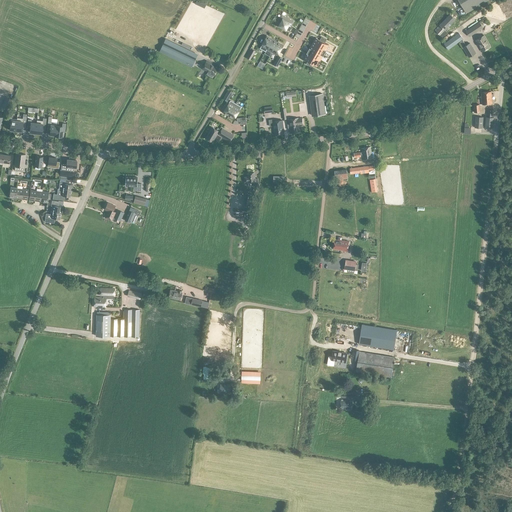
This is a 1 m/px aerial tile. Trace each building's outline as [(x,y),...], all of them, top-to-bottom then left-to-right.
[(458,0),(466,12),(487,0),(458,0)] [(445,30),(456,19),(450,13),(439,24),(439,25),(445,30)] [(289,31),(294,21),(285,16),(283,19),(280,18),(277,24),(289,31)] [(479,22),(466,30),(465,30),(469,36),(483,27),(479,22)] [(445,30),(439,25),(435,30),(442,37),(447,32),(445,30)] [(458,34),(445,43),(448,48),(461,39),(458,34)] [(484,35),(475,40),(482,51),(491,46),(484,35)] [(265,51),(272,39),(267,36),(261,46),(260,48),(265,51)] [(187,65),(193,52),(166,38),(159,51),(187,65)] [(319,47),(322,41),(319,40),(315,38),(312,43),(319,47)] [(272,52),(278,42),(272,39),(265,51),(266,51),(267,49),(272,52)] [(463,40),(459,42),(468,57),(476,52),(470,43),(466,45),(463,40)] [(326,50),(329,45),(325,43),(322,41),(319,47),(326,51),(326,50)] [(277,55),(283,45),(278,42),(272,52),(277,55)] [(316,52),(319,47),(312,43),(310,48),(309,48),(316,52)] [(323,55),(326,50),(326,51),(319,47),(316,52),(323,56),(323,55)] [(313,57),(316,52),(309,48),(307,53),(306,53),(313,57)] [(320,61),(323,56),(316,52),(313,57),(320,61)] [(310,62),(313,57),(306,53),(307,53),(304,58),(308,61),(310,62)] [(278,56),(273,65),(277,67),(282,58),(278,56)] [(317,66),(320,61),(313,57),(310,62),(313,63),(317,66)] [(215,75),(218,69),(211,65),(212,64),(207,61),(202,69),(208,72),(207,74),(212,77),(213,75),(215,75)] [(491,91),(481,92),(482,104),(492,103),(492,97),(492,94),(491,91)] [(325,114),(323,95),(309,96),(312,116),(325,114)] [(8,108),(11,99),(6,97),(2,106),(8,108)] [(229,116),(236,104),(230,101),(229,103),(229,102),(223,113),(229,116)] [(234,119),(240,109),(241,107),(236,104),(229,116),(234,119)] [(17,121),(15,130),(21,131),(22,127),(22,125),(25,125),(26,119),(26,114),(23,114),(23,118),(17,117),(17,119),(17,121)] [(8,116),(7,123),(10,123),(10,126),(10,130),(15,130),(17,121),(17,119),(11,118),(12,117),(8,116)] [(57,122),(51,122),(51,117),(48,116),(48,123),(51,123),(50,130),(49,134),(55,135),(56,125),(57,122)] [(475,116),(474,128),(483,128),(483,117),(475,116)] [(486,117),(485,128),(492,128),(493,117),(492,117),(487,117),(486,117)] [(37,123),(35,133),(41,134),(42,129),(42,127),(45,128),(46,121),(46,118),(43,118),(43,121),(37,120),(37,123)] [(298,118),(288,119),(289,127),(290,133),(300,132),(299,126),(299,124),(302,124),(302,118),(298,118)] [(30,126),(30,128),(29,132),(35,133),(37,123),(31,122),(31,119),(28,119),(27,125),(30,126)] [(273,119),(268,119),(269,126),(273,126),(274,135),(284,134),(282,120),(273,121),(273,119)] [(62,130),(65,130),(66,123),(63,123),(62,126),(56,125),(55,135),(61,136),(62,132),(62,130)] [(233,135),(222,129),(220,132),(212,127),(211,127),(209,131),(206,137),(213,141),(217,134),(219,135),(218,136),(219,137),(220,136),(229,142),(233,135)] [(370,147),(361,148),(363,160),(372,158),(370,147)] [(15,165),(23,166),(24,166),(25,154),(16,153),(14,165),(15,165)] [(2,164),(2,166),(8,167),(9,162),(9,163),(10,155),(3,154),(2,162),(2,164)] [(41,167),(42,157),(36,156),(34,166),(41,167)] [(59,169),(59,162),(56,161),(57,158),(49,157),(47,168),(59,169)] [(66,162),(66,166),(65,170),(61,169),(60,169),(60,176),(72,177),(74,168),(75,167),(76,167),(76,160),(67,159),(66,162)] [(369,170),(368,166),(350,168),(350,174),(360,173),(360,174),(369,173),(369,170)] [(247,174),(248,177),(244,177),(245,182),(248,181),(248,182),(252,181),(253,184),(254,184),(254,185),(259,185),(258,178),(255,179),(254,173),(247,174)] [(126,177),(125,186),(134,186),(134,189),(134,190),(141,190),(141,183),(138,183),(138,177),(136,177),(135,177),(126,177)] [(60,178),(59,189),(71,190),(72,190),(73,184),(72,184),(66,183),(67,179),(60,178)] [(53,193),(53,198),(61,199),(62,195),(65,196),(70,196),(71,190),(59,189),(58,188),(57,190),(57,194),(53,193)] [(246,193),(246,195),(244,206),(250,207),(253,194),(246,193)] [(144,205),(146,199),(145,199),(145,201),(135,198),(136,197),(134,203),(144,205)] [(52,200),(51,205),(52,205),(52,211),(61,212),(62,213),(62,207),(58,206),(59,201),(52,200)] [(112,220),(115,213),(113,212),(115,206),(108,203),(105,209),(108,211),(105,217),(112,220)] [(142,212),(136,209),(132,207),(130,211),(129,211),(125,220),(132,223),(136,214),(140,216),(142,212)] [(125,212),(117,209),(115,213),(112,220),(118,223),(120,220),(121,220),(125,212)] [(46,213),(45,221),(53,222),(53,218),(55,218),(60,219),(61,212),(52,211),(51,211),(50,214),(46,213)] [(335,239),(333,249),(347,251),(347,250),(349,251),(349,248),(347,248),(348,241),(335,239)] [(355,262),(345,261),(344,269),(344,272),(357,274),(358,264),(355,264),(355,262)] [(142,292),(129,289),(128,295),(140,298),(142,292)] [(181,297),(181,295),(182,291),(178,290),(178,291),(170,290),(169,298),(180,300),(181,297)] [(186,296),(185,303),(191,304),(201,306),(201,307),(208,308),(209,302),(202,301),(203,300),(193,298),(186,296)] [(95,297),(95,307),(99,307),(99,310),(102,310),(102,307),(105,307),(106,299),(106,297),(103,297),(95,297)] [(124,309),(124,319),(124,337),(139,337),(140,310),(124,309)] [(111,312),(101,312),(99,312),(99,314),(96,314),(96,336),(110,336),(111,336),(111,319),(111,315),(110,315),(111,312)] [(124,319),(111,319),(111,336),(124,337),(124,319)] [(394,349),(397,329),(362,324),(359,343),(394,349)] [(329,356),(327,364),(334,365),(335,360),(345,362),(347,353),(341,352),(338,351),(338,352),(333,351),(332,357),(329,356)] [(392,375),(393,370),(395,357),(359,351),(356,372),(391,378),(392,375)] [(260,382),(260,372),(242,371),(242,381),(260,382)] [(220,384),(220,394),(230,394),(231,385),(220,384)] [(340,400),(340,409),(352,410),(352,401),(340,400)]
